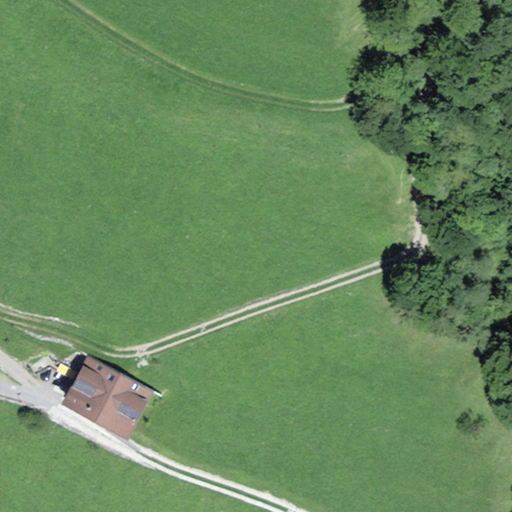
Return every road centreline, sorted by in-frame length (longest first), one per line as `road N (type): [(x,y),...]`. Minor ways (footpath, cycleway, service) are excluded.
road 1 (track): [(65,0),(188,74),(330,103),(361,98),(436,16),(419,161),(425,223),(419,251),(124,359),(0,315)]
road 2 (track): [(0,352),(70,420),(282,511)]
